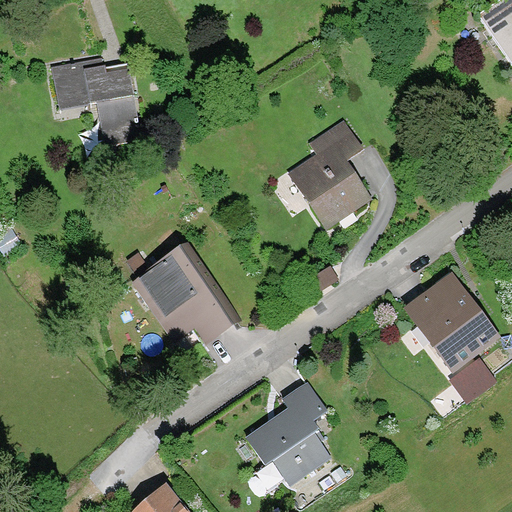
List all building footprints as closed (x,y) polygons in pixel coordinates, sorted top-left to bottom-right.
[(511,0),(470,0),(511,71),(511,0)] [(89,60),(52,67),(60,115),(92,110),(97,142),(138,135),(126,68),(91,74),(89,60)] [(341,121),(308,143),(316,156),(287,175),(322,226),(370,194),(347,161),(362,151),(341,121)] [(187,251),(134,286),(170,342),(189,330),(201,347),(235,326),(187,251)] [(446,276),(402,309),(450,372),(494,339),(446,276)] [(305,387),(237,431),(261,468),(329,424),(305,387)] [(190,511),(173,488),(138,511),(190,511)]
